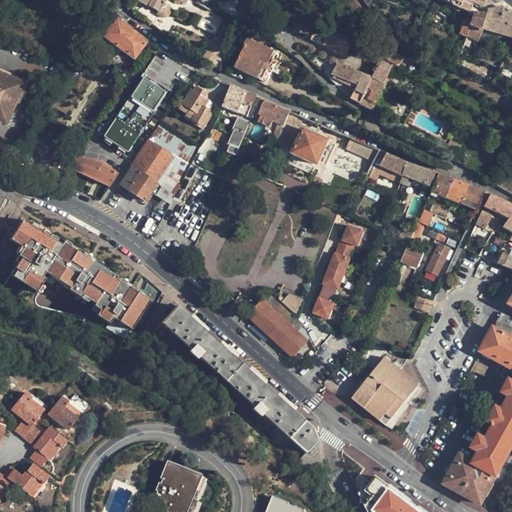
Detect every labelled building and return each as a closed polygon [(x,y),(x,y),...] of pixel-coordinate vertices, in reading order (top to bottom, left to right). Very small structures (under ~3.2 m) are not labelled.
[(137,0),(137,1),(160,12),(166,0),(179,0),(182,1),(182,0),(137,0)] [(455,0),(453,6),(462,9),(465,0),(455,0)] [(471,0),(465,0),(462,9),(471,12),(475,3),(475,2),(471,0)] [(511,37),(511,12),(503,7),(488,10),(487,15),(475,14),(472,21),(468,34),(467,37),(465,44),(470,46),(473,39),(478,42),(484,30),(511,37)] [(146,41),(117,19),(104,36),(134,58),(146,41)] [(462,27),(461,29),(468,34),(472,21),(467,19),(466,21),(465,21),(463,28),(462,27)] [(460,34),(467,37),(468,34),(461,29),(460,34)] [(319,36),(312,35),(310,41),(324,47),(325,46),(335,47),(346,53),(353,40),(352,40),(349,38),(341,34),(339,38),(327,37),(327,38),(319,36)] [(250,37),(248,38),(244,46),(246,46),(236,67),(264,81),(278,54),(257,43),(257,41),(250,37)] [(413,43),(411,44),(410,46),(409,47),(409,49),(411,51),(413,52),(414,53),(416,52),(418,51),(419,50),(420,48),(419,46),(418,44),(417,43),(415,43),(413,43)] [(375,71),(372,77),(371,78),(372,78),(360,103),(373,110),(378,99),(380,100),(382,97),(379,96),(385,85),(384,84),(394,63),(397,65),(400,64),(405,56),(387,45),(381,56),(381,57),(376,67),(375,67),(373,70),(375,71)] [(331,78),(344,84),(350,69),(338,64),(331,78)] [(27,78),(0,66),(0,111),(0,110),(8,108),(13,110),(27,78)] [(344,84),(355,89),(363,74),(350,69),(344,84)] [(372,77),(363,74),(355,89),(356,90),(352,99),(360,103),(372,78),(371,78),(372,77)] [(142,77),(141,79),(166,94),(168,96),(169,94),(142,77)] [(154,112),(166,94),(141,79),(104,136),(128,152),(132,145),(152,115),(154,112)] [(190,109),(187,114),(186,115),(201,126),(205,124),(211,112),(204,107),(208,101),(203,97),(206,93),(196,86),(193,91),(191,89),(182,104),(190,109)] [(256,96),(231,86),(227,94),(222,106),(236,112),(247,116),(251,108),(256,96)] [(216,104),(222,106),(227,94),(221,92),(216,104)] [(168,96),(166,94),(154,112),(156,113),(168,96)] [(280,128),(283,129),(285,122),(289,112),(280,107),(264,100),(259,114),(261,115),(258,121),(270,127),(273,121),(278,123),(279,124),(278,128),(280,129),(280,128)] [(179,108),(185,112),(187,114),(190,109),(182,104),(179,108)] [(11,115),(13,110),(8,108),(0,110),(0,111),(0,116),(3,118),(11,115)] [(202,129),(205,124),(201,126),(186,115),(187,114),(185,112),(183,116),(202,129)] [(298,128),(303,117),(290,112),(289,112),(285,122),(298,128)] [(132,145),(141,152),(149,140),(162,121),(152,115),(132,145)] [(236,155),(250,122),(237,117),(233,128),(234,129),(228,144),(230,145),(228,152),(236,155)] [(197,144),(162,121),(149,140),(182,161),(187,164),(188,163),(197,144)] [(289,147),(298,128),(285,122),(283,129),(279,137),(277,142),(289,147)] [(279,137),(283,129),(280,128),(280,129),(278,128),(279,124),(278,123),(274,135),(279,137)] [(66,138),(81,147),(81,146),(86,138),(72,129),(66,138)] [(317,164),(328,140),(303,129),(292,153),(317,164)] [(462,150),(464,146),(452,139),(449,144),(462,150)] [(178,183),(187,164),(182,161),(149,140),(141,152),(119,184),(145,201),(151,191),(168,201),(172,193),(178,183)] [(68,155),(75,155),(77,150),(64,143),(61,151),(68,155)] [(374,162),(380,149),(364,143),(358,154),(374,162)] [(466,152),(470,168),(479,167),(475,150),(466,152)] [(109,186),(117,174),(102,163),(94,161),(78,159),(74,170),(109,186)] [(422,168),(408,162),(406,167),(405,166),(402,175),(403,175),(413,179),(431,187),(436,172),(422,168)] [(256,168),(253,173),(263,177),(265,172),(256,168)] [(401,180),(403,175),(402,175),(394,172),(392,177),(401,180)] [(447,197),(454,180),(439,173),(431,191),(447,197)] [(403,175),(401,180),(399,184),(410,188),(413,179),(403,175)] [(461,203),(469,186),(454,180),(447,197),(461,203)] [(168,201),(170,203),(180,184),(178,183),(172,193),(168,201)] [(484,191),(469,186),(461,203),(476,209),(478,206),(477,205),(482,196),(484,191)] [(511,217),(511,216),(511,204),(510,203),(491,194),(485,206),(497,212),(498,211),(509,218),(510,217),(511,217)] [(486,228),(492,216),(482,211),(476,224),(486,228)] [(427,216),(422,213),(418,222),(423,224),(427,216)] [(499,220),(492,216),(486,228),(493,232),(499,220)] [(12,275),(12,276),(21,281),(36,291),(45,278),(42,276),(44,271),(69,287),(68,289),(86,301),(88,299),(94,303),(93,305),(99,309),(96,314),(108,322),(112,317),(130,329),(149,300),(112,276),(113,274),(62,242),(61,244),(22,219),(10,239),(22,247),(18,255),(21,257),(14,268),(16,269),(12,275)] [(341,239),(338,246),(352,251),(354,244),(358,245),(363,230),(348,224),(342,239),(341,239)] [(408,246),(412,237),(414,233),(404,228),(397,245),(407,249),(407,248),(408,246)] [(416,228),(414,233),(412,237),(418,240),(422,230),(420,230),(416,228)] [(439,232),(435,239),(444,243),(447,236),(439,232)] [(484,248),(485,246),(470,238),(465,248),(480,255),(484,248)] [(488,240),(485,246),(484,248),(498,256),(503,247),(488,240)] [(450,249),(439,244),(427,271),(438,275),(450,249)] [(335,253),(329,268),(344,274),(350,258),(349,258),(352,251),(338,246),(336,253),(335,253)] [(409,246),(408,246),(407,248),(407,249),(401,261),(416,267),(418,268),(423,254),(408,247),(409,246)] [(511,256),(503,253),(498,264),(511,269),(511,256)] [(401,261),(400,266),(415,272),(416,267),(401,261)] [(324,283),(321,291),(334,296),(337,288),(338,289),(344,274),(329,268),(323,283),(324,283)] [(12,276),(7,285),(15,290),(21,281),(12,276)] [(0,297),(7,302),(15,290),(7,285),(0,280),(0,297)] [(21,281),(15,290),(39,305),(37,302),(36,297),(39,292),(36,291),(21,281)] [(85,317),(39,305),(15,290),(7,302),(32,318),(33,316),(78,328),(85,317)] [(334,296),(321,291),(313,313),(328,319),(334,304),(332,303),(334,296)] [(400,293),(394,291),(391,296),(397,299),(400,293)] [(282,303),(295,312),(303,300),(289,292),(282,303)] [(298,332),(302,327),(304,326),(268,294),(263,300),(298,332)] [(433,304),(418,298),(415,307),(429,312),(433,304)] [(298,332),(263,300),(248,316),(292,357),(308,341),(298,332)] [(316,439),(311,426),(176,305),(153,332),(295,462),(316,439)] [(509,337),(511,338),(511,318),(503,313),(497,323),(511,331),(509,337)] [(509,337),(511,331),(497,323),(496,323),(493,328),(509,337)] [(308,341),(309,339),(305,330),(302,327),(298,332),(308,341)] [(511,338),(509,337),(493,328),(481,351),(506,365),(501,376),(508,380),(502,393),(509,397),(501,410),(496,407),(487,423),(493,426),(485,439),(478,436),(471,448),(478,452),(473,462),(460,455),(444,484),(481,504),(511,446),(511,338)] [(352,398),(380,420),(385,414),(392,419),(404,403),(419,384),(385,357),(352,398)] [(23,418),(31,425),(41,413),(36,409),(28,402),(31,398),(23,392),(10,408),(23,418)] [(64,407),(67,402),(60,396),(46,413),(68,429),(77,417),(64,407)] [(41,413),(43,410),(44,408),(31,398),(28,402),(36,409),(41,413)] [(81,412),(67,402),(64,407),(77,417),(81,412)] [(408,406),(404,403),(392,419),(386,426),(392,430),(408,406)] [(386,426),(392,419),(385,414),(380,420),(380,422),(386,426)] [(23,418),(15,429),(23,436),(31,425),(23,418)] [(23,436),(30,442),(39,431),(31,425),(23,436)] [(49,426),(46,430),(33,447),(35,449),(29,456),(41,466),(47,458),(45,457),(56,443),(60,446),(66,439),(49,426)] [(49,460),(60,446),(56,443),(45,457),(47,458),(49,460)] [(186,511),(202,475),(168,461),(161,479),(163,480),(161,484),(159,483),(156,491),(158,492),(157,495),(154,495),(152,497),(152,499),(153,501),(156,502),(159,502),(166,504),(162,511),(186,511)] [(48,476),(31,463),(22,475),(11,466),(4,475),(10,480),(28,493),(38,480),(43,483),(48,476)] [(0,490),(3,487),(4,488),(10,480),(4,475),(0,472),(0,490)] [(367,511),(422,511),(376,476),(364,490),(370,494),(362,503),(367,511)] [(28,493),(32,497),(43,483),(38,480),(28,493)] [(289,502),(272,495),(265,511),(304,511),(305,510),(289,504),(289,502)]
